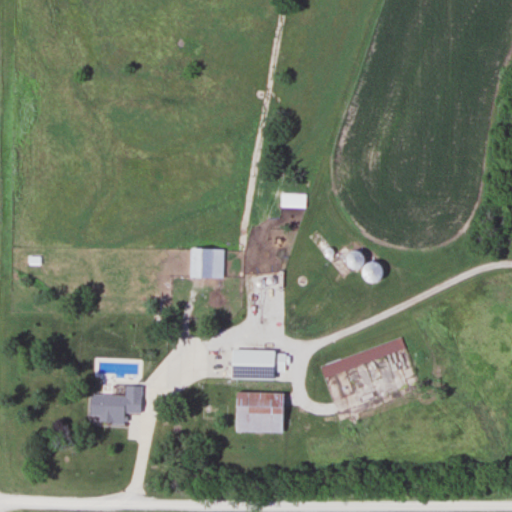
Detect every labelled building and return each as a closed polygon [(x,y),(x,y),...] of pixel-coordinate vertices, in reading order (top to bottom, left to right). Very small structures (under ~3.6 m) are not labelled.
[(187,278),(222,278),(222,248),(187,248),(187,278)] [(371,261),(357,271),(365,282),(379,273),(371,261)] [(276,332),(318,332),(319,303),(276,302),(276,332)] [(322,377),(403,351),(399,339),(318,365),(322,377)] [(200,377),(242,377),(242,348),(200,348),(200,377)] [(281,392),(232,392),(232,432),(281,432),(281,392)] [(97,422),(122,423),(122,412),(138,413),(139,395),(88,393),(87,415),(97,415),(97,422)]
